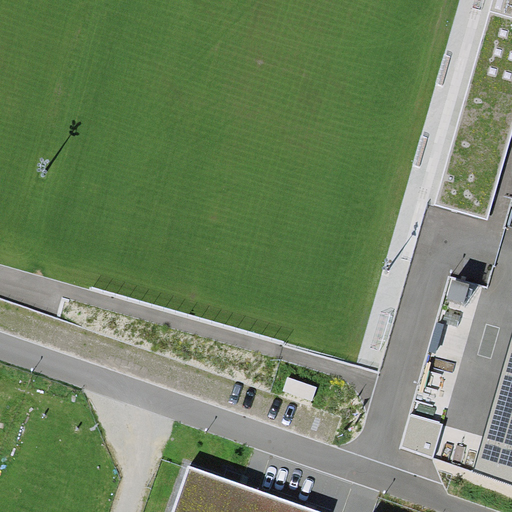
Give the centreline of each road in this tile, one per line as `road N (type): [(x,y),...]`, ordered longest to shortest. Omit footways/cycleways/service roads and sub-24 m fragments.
road 1 (residential): [(0,349),(395,486)]
road 2 (unknown): [(359,473),(418,287),(429,268),(469,246)]
